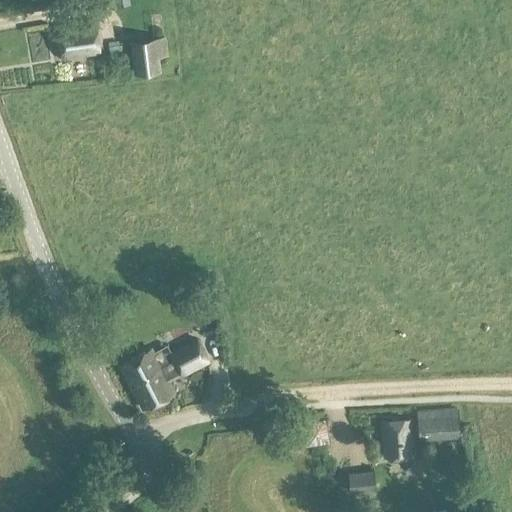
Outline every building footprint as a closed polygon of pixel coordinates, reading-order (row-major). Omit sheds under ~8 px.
[(101,53),(96,26),(60,33),(64,59),(101,53)] [(168,36),(131,41),(135,75),(162,70),(161,59),(170,56),(168,36)] [(152,349),(122,365),(145,409),(175,393),(169,383),(209,362),(198,340),(172,354),(174,359),(160,366),(152,349)] [(411,422),(384,423),(387,461),(414,459),(412,432),(418,432),(418,438),(460,435),(459,413),(417,415),(418,425),(411,426),(411,422)] [(374,470),(350,473),(353,501),(374,499),(374,496),(377,496),(374,470)]
